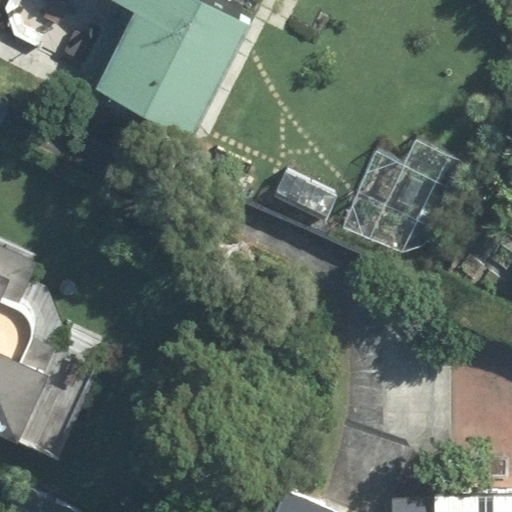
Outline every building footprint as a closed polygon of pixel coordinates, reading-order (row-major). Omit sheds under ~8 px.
[(111,0),(80,62),(189,116),(244,4),(236,0),(111,0)] [(511,135),(511,123),(411,76),(340,228),(445,277),(511,135)] [(0,432),(10,437),(46,359),(21,348),(30,329),(4,317),(34,252),(0,235),(0,432)] [(69,511),(26,476),(0,507),(6,511),(69,511)] [(376,511),(285,479),(273,511),(376,511)]
